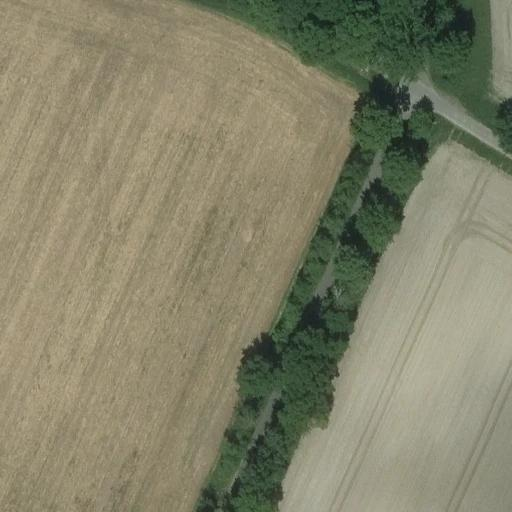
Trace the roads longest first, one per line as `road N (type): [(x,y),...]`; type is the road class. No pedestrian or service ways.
road 1 (unclassified): [(412,88),(227,511)]
road 2 (unclassified): [(269,0),(412,88)]
